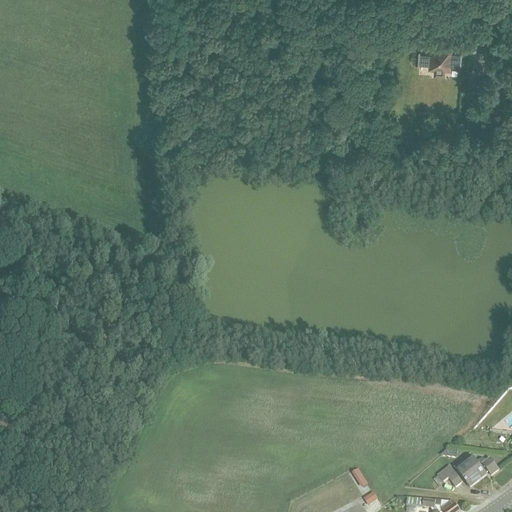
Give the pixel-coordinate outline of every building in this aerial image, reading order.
[(489,47),(489,35),(477,34),(477,46),(489,47)] [(461,71),(462,52),(461,52),(461,55),(448,54),(448,50),(431,49),(431,55),(420,55),(420,52),(419,52),(418,68),(419,68),(420,65),(423,65),(430,66),(430,69),(450,70),(450,67),(460,68),(460,71),(461,71)] [(476,462),(460,474),(470,488),(486,475),(486,474),(488,472),(491,476),(495,473),(499,470),(490,459),(486,462),(485,460),(481,459),(477,463),(476,462)] [(450,468),(434,480),(440,487),(448,481),(455,489),(462,484),(450,468)] [(373,494),(364,500),(369,507),(378,501),(373,494)] [(441,507),(441,501),(436,500),(436,502),(420,500),(419,507),(435,509),(435,506),(441,507)] [(441,508),(440,509),(442,511),(460,511),(453,502),(450,502),(441,501),(441,507),(441,508)]
